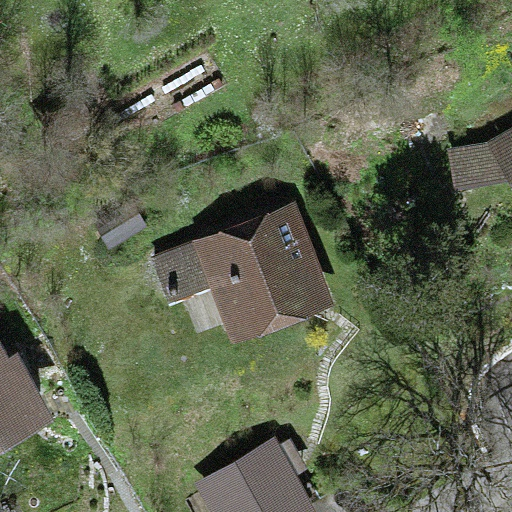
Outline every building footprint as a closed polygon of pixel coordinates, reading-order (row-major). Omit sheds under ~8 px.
[(88,121),(69,88),(33,106),(53,141),(88,121)] [(511,133),(495,143),(511,172),(511,133)] [(237,322),(318,291),(287,210),(156,260),(169,294),(218,276),(237,322)] [(13,356),(4,361),(0,354),(0,424),(38,402),(13,356)] [(205,483),(221,511),(295,511),(306,505),(281,461),(295,453),(287,438),(205,483)]
